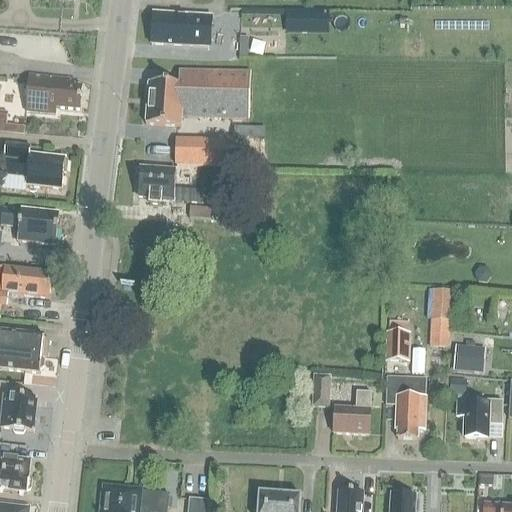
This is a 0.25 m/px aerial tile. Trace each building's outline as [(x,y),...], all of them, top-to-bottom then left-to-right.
[(305,36),(328,36),(328,12),(306,12),(305,36)] [(152,14),(149,48),(210,52),(213,18),(152,14)] [(239,39),(239,59),(248,59),(248,39),(239,39)] [(250,75),(178,73),(178,86),(148,85),(146,127),(180,129),(181,119),(248,121),(250,75)] [(74,82),(29,77),(26,113),(55,116),(55,110),(79,112),(81,89),(74,89),(74,82)] [(234,127),(234,155),(265,156),(265,127),(234,127)] [(204,168),(204,142),(175,142),(175,168),(204,168)] [(30,149),(6,147),(2,178),(27,180),(26,188),(61,192),(63,175),(66,175),(67,164),(65,164),(65,161),(30,157),(30,149)] [(176,173),(140,170),(140,173),(137,173),(136,185),(139,185),(138,200),(150,201),(150,207),(160,208),(161,204),(173,205),(201,207),(202,195),(174,192),(176,173)] [(251,175),(251,206),(273,206),(272,175),(251,175)] [(383,211),(384,181),(342,181),(342,211),(383,211)] [(189,220),(222,223),(223,212),(190,209),(189,220)] [(21,212),(20,213),(2,211),(0,228),(19,230),(17,244),(55,248),(58,216),(21,212)] [(19,273),(5,271),(0,270),(0,315),(1,309),(6,310),(8,297),(17,298),(17,297),(49,301),(52,276),(19,272),(19,273)] [(149,338),(143,422),(204,427),(206,397),(207,379),(183,378),(187,327),(204,328),(202,359),(292,365),(293,351),(340,354),(343,311),(316,309),(317,292),(212,285),(210,310),(189,309),(189,318),(163,316),(162,339),(149,338)] [(432,292),(431,321),(437,322),(446,322),(448,293),(432,292)] [(431,321),(429,350),(448,350),(449,332),(450,322),(446,322),(437,322),(431,321)] [(388,324),(386,364),(400,364),(401,352),(407,353),(408,325),(388,324)] [(0,371),(40,376),(40,373),(44,371),(45,364),(41,361),(44,338),(0,333),(0,371)] [(475,375),(477,350),(455,348),(452,373),(475,375)] [(312,410),(325,411),(328,411),(330,380),(314,379),(312,410)] [(425,381),(386,380),(385,408),(396,408),(395,432),(397,432),(397,441),(417,442),(418,433),(424,433),(425,399),(425,381)] [(466,383),(450,382),(449,397),(465,398),(466,383)] [(333,436),(369,438),(371,395),(356,394),(355,412),(335,410),(333,436)] [(0,429),(0,431),(33,435),(37,402),(3,398),(0,429)] [(503,404),(480,403),(480,407),(458,406),(457,420),(465,421),(464,441),(488,441),(488,427),(502,428),(503,404)] [(0,492),(26,496),(30,464),(0,460),(0,492)] [(479,487),(492,488),(492,479),(479,478),(479,487)] [(166,511),(168,496),(140,494),(140,493),(104,489),(101,511),(166,511)] [(361,511),(362,495),(339,493),(337,511),(361,511)] [(299,511),(301,499),(258,495),(257,511),(299,511)] [(414,511),(415,499),(391,497),(390,511),(414,511)] [(189,501),(187,511),(206,511),(207,503),(190,501),(189,501)]
